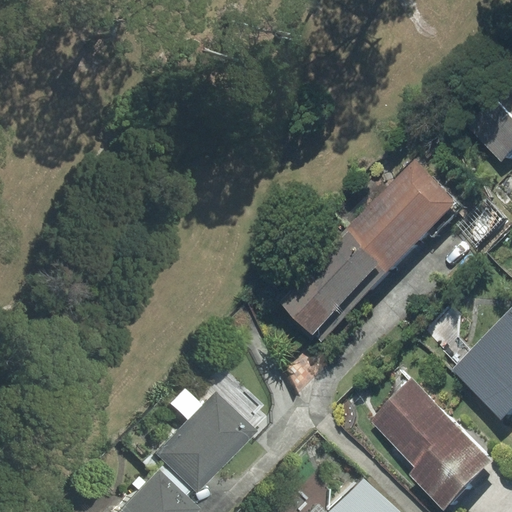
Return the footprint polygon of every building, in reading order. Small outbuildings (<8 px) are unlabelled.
[(511,86),(495,104),(511,120),(511,86)] [(511,126),(495,108),(469,131),(502,167),(511,157),(511,126)] [(415,164),(351,228),(393,269),(457,205),(415,164)] [(507,218),(484,195),(450,229),(474,252),(507,218)] [(349,237),(279,307),(312,339),(382,269),(349,237)] [(511,312),(451,373),(502,423),(511,412),(511,312)] [(412,382),(370,423),(416,470),(408,478),(441,511),(445,511),(493,465),(412,382)] [(238,383),(222,399),(244,422),(260,406),(238,383)] [(203,393),(143,454),(183,492),(243,432),(203,393)] [(141,471),(99,511),(177,511),(180,510),(141,471)] [(378,511),(345,478),(312,511),(378,511)]
